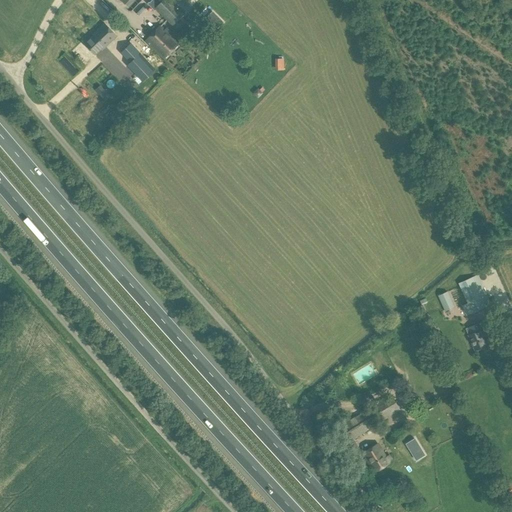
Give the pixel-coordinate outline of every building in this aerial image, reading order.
[(160,0),(153,7),(171,25),(188,8),(180,0),(160,0)] [(224,21),(213,10),(206,17),(216,28),(224,21)] [(110,48),(122,36),(110,23),(98,35),(99,36),(90,44),(100,55),(109,47),(110,48)] [(161,27),(146,42),(163,60),(179,44),(161,27)] [(154,71),(130,44),(120,53),(130,63),(127,66),(142,82),(154,71)] [(274,68),(282,68),(282,57),(274,57),(274,68)] [(109,97),(105,92),(101,95),(105,100),(109,97)] [(478,275),(458,284),(468,304),(462,307),(466,316),(491,305),(478,275)] [(448,292),(438,296),(445,312),(455,308),(448,292)] [(419,307),(426,324),(432,321),(425,304),(419,307)] [(432,322),(425,325),(435,348),(440,346),(436,337),(438,336),(432,322)] [(482,322),(468,329),(470,335),(469,336),(475,350),(491,343),(482,322)] [(336,400),(338,407),(350,404),(351,406),(362,403),(359,393),(336,400)] [(339,427),(331,432),(340,447),(400,410),(391,395),(354,417),(351,412),(340,418),(344,424),(339,427)] [(378,443),(361,454),(374,474),(390,463),(390,462),(393,460),(390,454),(387,456),(378,443)]
